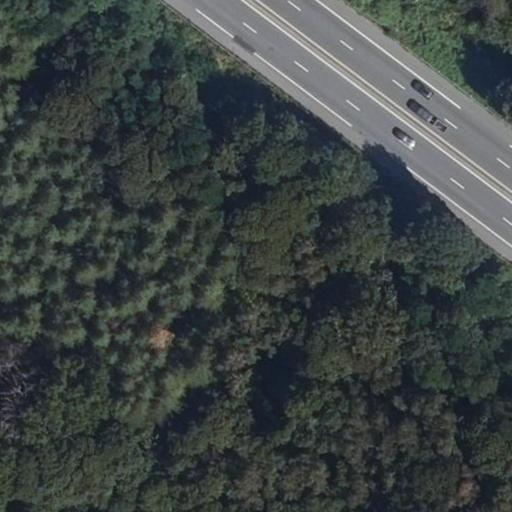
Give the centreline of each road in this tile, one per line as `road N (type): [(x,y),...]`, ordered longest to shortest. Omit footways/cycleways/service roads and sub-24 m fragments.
road 1 (motorway): [(209,0),(511,228)]
road 2 (motorway): [(511,166),(290,0)]
